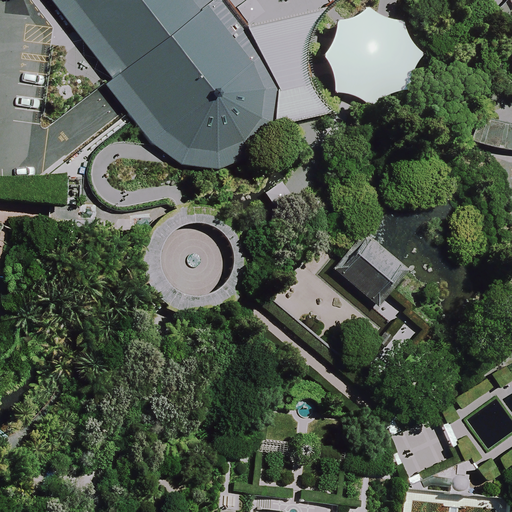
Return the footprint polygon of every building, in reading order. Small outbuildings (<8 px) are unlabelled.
[(209,0),(204,4),(200,0),(43,0),(104,78),(99,82),(147,144),(161,154),(177,166),(214,171),(239,161),(270,124),(273,92),(266,80),(241,31),(218,0),(209,0)] [(277,22),(241,31),(266,80),(273,92),(270,124),(324,115),(308,97),(300,72),(306,33),(316,13),(277,22)] [(511,125),(510,126),(473,117),(466,142),(495,150),(511,151),(511,125)] [(175,215),(161,222),(150,233),(142,248),(140,264),(143,280),(152,295),(165,306),(181,312),(198,312),(214,307),(228,297),(237,283),(241,266),(239,249),(232,235),(221,223),(207,215),(191,212),(175,215)] [(24,225),(0,222),(0,235),(23,237),(24,225)] [(358,233),(327,269),(372,307),(403,271),(358,233)]
